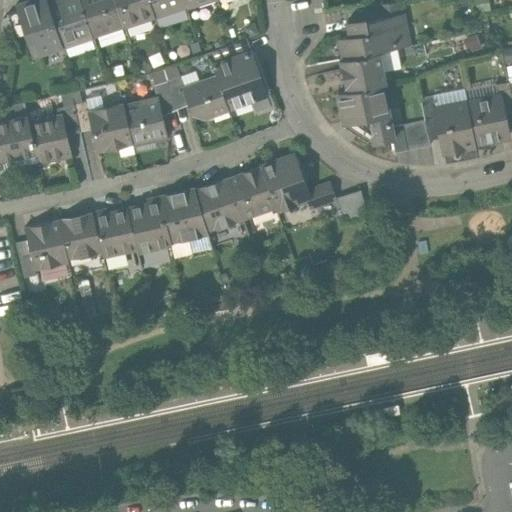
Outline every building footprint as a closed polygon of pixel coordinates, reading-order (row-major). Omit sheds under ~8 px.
[(38,53),(62,46),(46,0),(33,0),(15,6),(17,12),(25,35),(28,43),(34,40),(38,53)] [(46,0),(62,46),(92,35),(80,0),(46,0)] [(80,0),(92,35),(123,25),(114,0),(80,0)] [(114,0),(123,25),(154,15),(148,0),(114,0)] [(148,0),(154,15),(170,9),(173,4),(183,1),(182,0),(148,0)] [(492,12),(489,0),(473,0),(477,15),(492,12)] [(383,5),(386,18),(398,16),(395,3),(383,5)] [(25,35),(17,12),(7,16),(14,39),(25,35)] [(341,53),(343,60),(379,52),(397,49),(406,47),(403,31),(406,31),(402,15),(398,16),(386,18),(372,21),(365,23),(364,19),(347,23),(350,37),(339,39),(341,53)] [(243,27),(247,39),(259,35),(254,23),(243,27)] [(483,49),(477,35),(463,41),(467,50),(472,48),(473,53),(483,49)] [(246,41),(212,53),(216,65),(251,52),(246,41)] [(197,43),(190,45),(194,56),(200,54),(197,43)] [(379,52),(383,72),(401,69),(397,49),(379,52)] [(511,64),(511,50),(502,52),(505,66),(511,64)] [(212,66),(216,77),(228,111),(264,98),(258,80),(260,77),(257,68),(254,69),(248,55),(252,54),(251,52),(216,65),(212,66)] [(339,61),(345,92),(382,84),(386,84),(383,72),(379,52),(343,60),(339,61)] [(143,62),(139,69),(147,74),(151,67),(143,62)] [(151,75),(157,100),(158,100),(161,110),(186,100),(182,89),(184,89),(176,66),(151,75)] [(204,120),(228,111),(216,77),(184,89),(182,89),(186,100),(191,114),(204,120)] [(83,78),(75,80),(77,91),(85,89),(83,78)] [(511,116),(511,100),(508,83),(495,86),(497,97),(499,97),(503,119),(511,116)] [(374,145),(392,141),(393,141),(391,128),(388,114),(382,84),(345,92),(337,94),(343,124),(374,145)] [(497,97),(495,86),(464,92),(467,104),(497,97)] [(467,104),(464,92),(464,89),(433,95),(435,103),(436,109),(467,104)] [(73,105),(82,103),(79,91),(70,94),(73,105)] [(61,96),(64,107),(73,105),(70,94),(61,96)] [(86,98),(87,102),(89,112),(104,108),(101,95),(86,98)] [(497,97),(467,104),(475,146),(507,139),(503,119),(499,97),(497,97)] [(157,100),(124,108),(132,144),(167,136),(161,110),(158,100),(157,100)] [(56,109),(58,117),(60,116),(65,137),(92,130),(88,112),(89,112),(87,102),(82,103),(73,105),(64,107),(56,109)] [(428,142),(440,139),(434,110),(436,109),(435,103),(421,106),(424,122),(428,142)] [(26,116),(24,104),(1,110),(4,121),(26,116)] [(97,153),(132,144),(124,108),(123,104),(104,108),(89,112),(88,112),(92,130),(97,153)] [(476,148),(475,146),(467,104),(436,109),(434,110),(440,139),(443,155),(476,148)] [(0,121),(0,171),(1,172),(2,163),(14,161),(15,168),(24,166),(38,163),(28,123),(26,116),(4,121),(0,121)] [(58,117),(28,123),(38,163),(69,156),(65,137),(60,116),(58,117)] [(429,147),(428,142),(424,122),(391,128),(393,141),(392,141),(395,154),(429,147)] [(276,212),(308,201),(309,200),(306,192),(304,187),(307,182),(303,172),(298,169),(292,156),(260,167),(275,209),(276,212)] [(1,172),(0,171),(0,176),(10,178),(26,174),(24,166),(15,168),(14,161),(2,163),(1,172)] [(260,167),(227,179),(242,220),(275,209),(260,167)] [(206,233),(242,220),(227,179),(194,191),(206,233)] [(311,209),(334,200),(328,184),(306,192),(309,200),(308,201),(311,209)] [(212,249),(206,233),(194,191),(194,190),(160,197),(171,244),(187,240),(191,254),(212,249)] [(361,191),(334,200),(342,222),(366,216),(361,191)] [(148,204),(127,209),(136,250),(137,254),(171,246),(171,244),(160,197),(147,200),(148,204)] [(103,258),(136,250),(127,209),(105,214),(105,210),(92,213),(101,252),(103,258)] [(92,213),(58,221),(67,260),(101,252),(92,213)] [(24,229),(27,242),(34,272),(68,264),(67,260),(58,221),(24,229)] [(171,244),(171,246),(174,258),(191,254),(187,240),(171,244)] [(35,278),(34,272),(27,242),(15,245),(24,280),(35,278)] [(374,263),(372,250),(357,253),(359,266),(374,263)] [(143,302),(123,306),(126,318),(146,314),(143,302)] [(78,314),(64,318),(68,334),(82,330),(78,314)]
